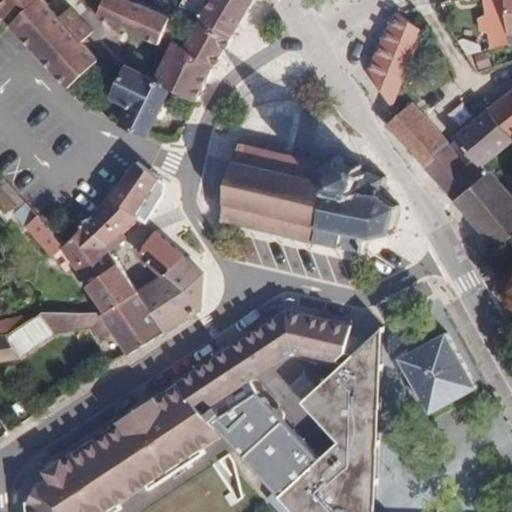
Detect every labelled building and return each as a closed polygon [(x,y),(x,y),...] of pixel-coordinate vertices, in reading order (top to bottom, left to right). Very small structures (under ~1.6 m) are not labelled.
[(8,16),(14,22),(38,0),(0,0),(0,15),(4,20),(8,16)] [(68,11),(57,0),(38,0),(14,22),(12,24),(70,88),(107,54),(90,35),(101,25),(79,1),(68,11)] [(109,0),(103,15),(144,35),(158,4),(149,0),(109,0)] [(255,0),(185,0),(179,13),(202,23),(233,38),(255,0)] [(511,0),(488,0),(490,14),(481,19),(483,30),(493,32),(495,48),(511,44),(511,0)] [(159,82),(171,88),(199,101),(215,68),(191,47),(202,23),(179,13),(159,3),(158,4),(144,35),(163,44),(167,36),(178,42),(159,82)] [(423,32),(398,12),(382,41),(370,69),(393,107),(423,32)] [(233,38),(202,23),(191,47),(215,68),(233,38)] [(148,136),(171,88),(159,82),(128,67),(114,97),(132,106),(123,124),(148,136)] [(511,91),(490,109),(511,133),(511,91)] [(456,138),(416,98),(388,125),(428,166),(456,138)] [(486,164),(511,143),(511,133),(490,109),(456,138),(486,164)] [(428,166),(457,200),(492,170),(486,164),(456,138),(428,166)] [(243,141),(240,140),(239,144),(236,143),(235,146),(239,147),(234,168),(230,167),(229,170),(233,171),(228,193),(225,192),(224,195),(228,195),(223,218),(219,217),(218,219),(222,220),(222,223),(224,224),(225,220),(246,225),(246,229),(248,229),(249,226),(271,231),(270,234),(272,235),(273,231),(295,236),(294,240),(296,240),(297,237),(315,241),(314,245),(317,245),(317,242),(337,246),(336,250),(339,251),(340,247),(362,252),(363,255),(367,253),(365,250),(370,228),(390,233),(393,236),(396,233),(393,230),(397,210),(402,208),(401,204),(396,206),(378,202),(383,181),(388,179),(387,176),(381,178),(363,172),(364,164),(360,163),(357,171),(346,168),(343,157),(337,156),(331,159),(330,164),(313,161),(314,157),(312,157),(311,160),(292,156),(292,152),(290,152),(289,155),(267,151),(268,147),(266,146),(265,150),(242,145),(243,141)] [(136,165),(128,158),(117,171),(125,178),(136,165)] [(79,263),(111,315),(141,294),(108,249),(141,218),(138,216),(160,180),(161,179),(139,161),(136,165),(125,178),(81,229),(85,232),(70,250),(79,263)] [(511,194),(492,170),(457,200),(479,225),(499,248),(511,236),(511,194)] [(67,245),(1,176),(0,176),(0,209),(10,220),(18,213),(57,254),(59,253),(67,245)] [(165,183),(160,180),(138,216),(141,218),(146,223),(164,195),(166,187),(165,183)] [(81,229),(67,245),(70,250),(85,232),(81,229)] [(165,276),(141,294),(167,332),(203,309),(207,273),(158,232),(141,255),(165,276)] [(70,250),(67,245),(59,253),(69,270),(79,263),(70,250)] [(141,294),(111,315),(55,325),(57,335),(93,327),(103,341),(116,332),(131,354),(167,332),(141,294)] [(51,478),(186,388),(232,358),(260,339),(286,322),(292,320),(351,334),(353,325),(288,310),(46,471),(51,478)] [(296,351),(292,320),(286,322),(260,339),(259,348),(264,354),(261,355),(270,368),(296,351)] [(292,320),(296,351),(341,361),(343,364),(371,339),(351,334),(292,320)] [(57,335),(55,325),(15,332),(19,359),(57,335)] [(250,381),(202,412),(224,435),(225,434),(276,491),(268,498),(281,511),(284,511),(295,503),(324,480),(350,511),(377,511),(385,327),(371,339),(343,364),(344,365),(304,402),(341,441),(322,459),(259,392),(250,391),(246,387),(251,382),(250,381)] [(0,361),(19,359),(15,332),(0,334),(0,361)] [(479,387),(449,332),(401,358),(431,413),(479,387)] [(259,348),(260,339),(232,358),(241,360),(245,366),(247,365),(255,378),(270,368),(261,355),(264,354),(259,348)] [(186,388),(202,412),(250,381),(255,378),(247,365),(245,366),(241,360),(232,358),(186,388)] [(186,388),(51,478),(39,486),(32,502),(28,502),(29,511),(116,511),(122,508),(119,504),(149,484),(152,488),(206,453),(203,449),(224,435),(202,412),(186,388)] [(235,461),(230,454),(214,465),(232,492),(226,496),(232,506),(247,496),(235,461)] [(350,511),(324,480),(295,503),(284,511),(350,511)]
